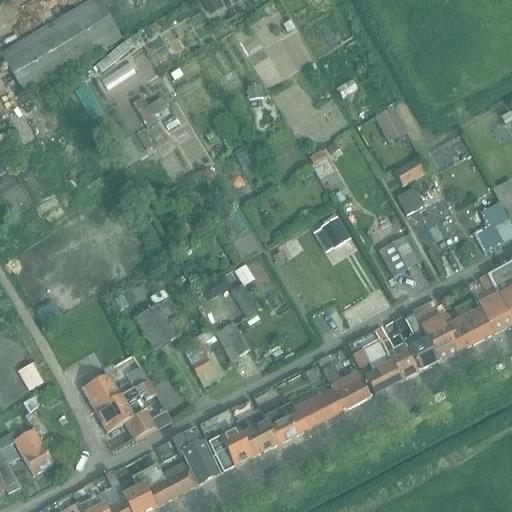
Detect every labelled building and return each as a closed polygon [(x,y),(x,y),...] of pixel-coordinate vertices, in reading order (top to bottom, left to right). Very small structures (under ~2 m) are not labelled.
[(92,0),(0,55),(0,56),(24,97),(120,39),(96,0),(92,0)] [(342,0),(297,0),(311,42),(352,30),(342,0)] [(138,91),(161,145),(178,137),(169,119),(185,112),(173,84),(150,94),(147,87),(138,91)] [(388,144),(405,134),(392,110),(374,119),(388,144)] [(437,149),(462,140),(457,126),(432,135),(437,149)] [(0,175),(20,164),(3,136),(0,138),(0,175)] [(94,140),(76,142),(75,136),(57,138),(61,172),(97,168),(94,140)] [(401,189),(422,176),(414,163),(393,175),(401,189)] [(405,218),(422,209),(412,190),(395,199),(405,218)] [(483,255),(502,245),(494,229),(507,222),(502,212),(483,222),(486,228),(472,236),(483,255)] [(66,223),(66,214),(46,214),(46,224),(66,223)] [(335,218),(322,226),(334,247),(348,238),(335,218)] [(511,239),(511,231),(507,222),(494,229),(502,245),(511,239)] [(402,239),(377,253),(392,279),(417,265),(402,239)] [(243,277),(256,269),(248,254),(235,261),(243,277)] [(511,324),(511,323),(511,263),(485,277),(493,290),(496,296),(497,296),(511,324)] [(478,311),(492,336),(511,325),(511,324),(497,296),(496,296),(493,290),(485,277),(474,283),(465,287),(478,311)] [(335,292),(312,304),(326,330),(349,318),(335,292)] [(437,365),(456,355),(443,329),(440,325),(438,322),(439,321),(436,317),(439,315),(433,302),(411,313),(413,317),(411,318),(420,334),(425,343),(437,365)] [(154,352),(175,340),(157,308),(136,320),(154,352)] [(492,336),(478,311),(451,326),(446,317),(439,321),(438,322),(440,325),(443,329),(456,355),(492,336)] [(418,374),(437,365),(425,343),(420,334),(411,318),(404,322),(402,318),(392,323),(403,343),(402,343),(404,348),(418,374)] [(251,320),(218,339),(231,362),(264,343),(251,320)] [(380,329),(373,333),(400,384),(418,374),(404,348),(394,353),(380,329)] [(373,398),(400,384),(373,333),(346,347),(347,348),(346,348),(359,371),(373,363),(375,367),(371,368),(374,373),(363,379),(373,398)] [(200,336),(180,348),(205,387),(224,375),(200,336)] [(332,391),(331,391),(342,414),(369,400),(353,371),(349,373),(351,377),(340,383),(326,358),(316,363),(332,391)] [(30,364),(16,372),(27,390),(41,382),(30,364)] [(126,377),(130,384),(121,389),(121,390),(116,393),(107,377),(81,392),(94,414),(133,391),(137,389),(147,383),(147,382),(146,382),(139,369),(126,377)] [(147,383),(137,389),(144,402),(155,396),(147,383)] [(133,391),(94,414),(107,435),(124,425),(133,442),(155,429),(133,391)] [(305,433),(342,414),(331,391),(292,410),(290,405),(262,419),(265,424),(276,447),(305,433)] [(238,434),(239,437),(251,460),(276,447),(265,424),(262,419),(260,414),(255,416),(249,403),(227,414),(238,434)] [(222,474),(251,460),(239,437),(238,434),(227,414),(198,429),(222,474)] [(182,460),(184,464),(196,487),(218,476),(194,429),(168,442),(169,444),(176,457),(178,461),(182,460)] [(10,436),(14,445),(33,478),(52,467),(40,445),(32,432),(18,440),(14,434),(10,436)] [(11,446),(14,445),(10,436),(0,441),(0,493),(4,491),(6,494),(7,496),(19,490),(6,466),(18,459),(11,446)] [(40,445),(52,467),(63,461),(51,439),(40,445)] [(162,465),(176,457),(169,444),(155,451),(162,465)] [(119,499),(123,506),(126,511),(149,511),(165,504),(196,487),(196,488),(196,487),(184,464),(160,477),(155,467),(130,480),(127,474),(142,466),(144,469),(149,466),(145,457),(124,468),(111,475),(122,498),(119,499)] [(126,511),(123,506),(119,499),(122,498),(111,475),(103,479),(110,491),(98,497),(94,490),(92,485),(72,496),(76,506),(77,506),(80,511),(126,511)]
